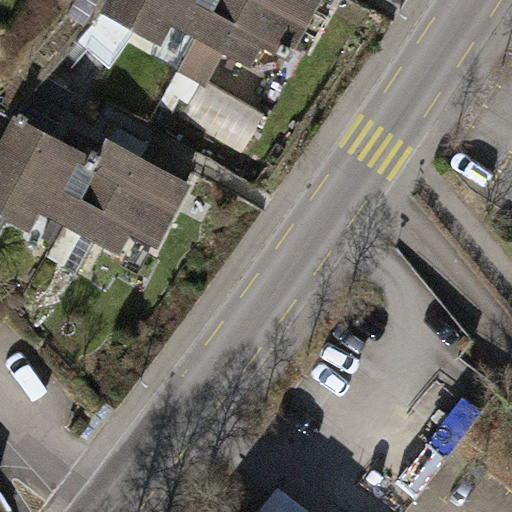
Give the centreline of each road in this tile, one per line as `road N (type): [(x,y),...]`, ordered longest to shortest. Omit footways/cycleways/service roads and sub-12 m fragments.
road 1 (residential): [(379,152),(112,511)]
road 2 (residential): [(511,283),(438,193),(379,152)]
road 3 (residential): [(477,0),(379,152)]
